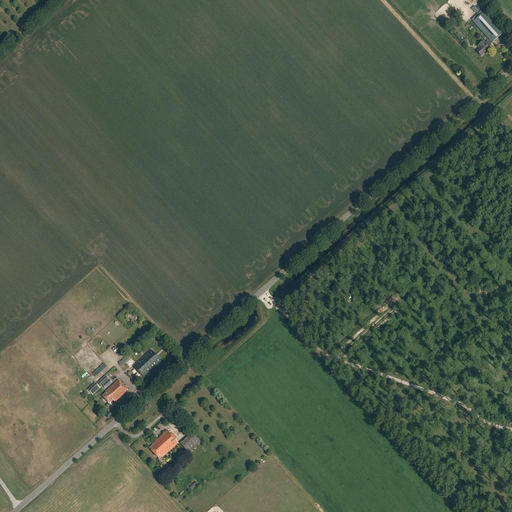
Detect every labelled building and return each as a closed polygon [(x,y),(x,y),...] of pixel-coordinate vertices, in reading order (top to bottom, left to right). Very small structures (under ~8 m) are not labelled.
[(492,43),(502,34),(481,11),(480,12),(476,15),(471,20),(489,40),(485,44),(477,51),(481,56),(489,49),(487,47),(492,43)] [(162,361),(152,350),(134,367),(144,378),(162,361)] [(123,367),(130,360),(127,357),(120,364),(123,367)] [(103,363),(94,375),(98,378),(107,366),(103,363)] [(109,379),(106,376),(96,384),(95,383),(88,390),(93,396),(100,389),(99,388),(109,379)] [(112,383),(109,380),(102,386),(105,389),(112,383)] [(128,391),(119,380),(106,392),(106,393),(103,396),(105,399),(105,400),(107,401),(110,404),(113,400),(115,402),(128,391)] [(179,443),(168,431),(153,445),(150,448),(159,459),(162,457),(163,458),(179,443)] [(200,442),(192,433),(180,444),(188,453),(200,442)]
